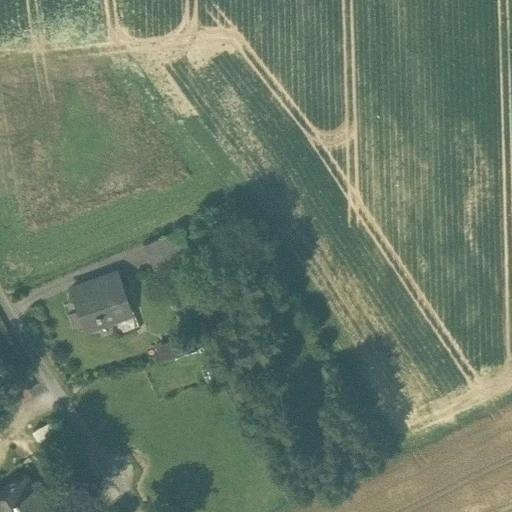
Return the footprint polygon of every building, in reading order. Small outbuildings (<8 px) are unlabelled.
[(180,227),(143,242),(152,266),(189,251),(180,227)] [(118,271),(69,288),(82,326),(131,308),(118,271)] [(277,285),(253,289),(259,317),(282,313),(277,285)] [(175,337),(154,343),(160,360),(180,354),(175,337)] [(48,511),(23,473),(0,488),(0,511),(48,511)]
